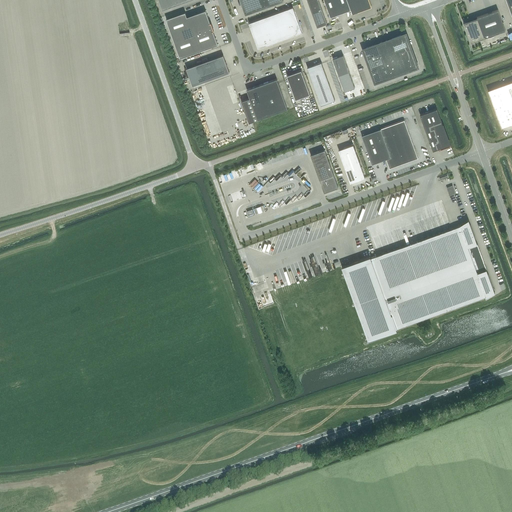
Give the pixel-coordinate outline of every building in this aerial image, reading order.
[(159,0),(163,9),(188,0),(159,0)] [(240,0),(245,13),(282,0),(240,0)] [(318,0),(307,0),(317,27),(327,23),(318,0)] [(324,0),(331,17),(336,15),(341,13),(336,0),(324,0)] [(336,0),(341,13),(350,9),(347,0),(336,0)] [(368,0),(347,0),(350,9),(352,14),(353,14),(371,7),(368,0)] [(293,7),(249,23),(258,48),(302,32),(293,7)] [(185,12),(166,19),(180,58),(218,44),(213,31),(214,30),(212,22),(210,23),(206,10),(187,16),(185,12)] [(470,23),(463,22),(471,42),(505,30),(498,10),(477,17),(477,21),(470,23)] [(406,34),(363,49),(375,82),(418,66),(406,34)] [(333,58),(344,91),(355,87),(349,72),(343,54),(333,58)] [(229,73),(223,55),(186,68),(193,86),(229,73)] [(321,62),(307,67),(321,105),(335,100),(321,62)] [(296,98),(310,93),(301,69),(287,75),(296,98)] [(249,122),(287,108),(277,78),(247,89),(250,98),(242,101),(249,122)] [(511,81),(501,85),(488,90),(498,118),(501,127),(511,122),(511,81)] [(437,108),(420,114),(433,150),(438,149),(438,151),(451,146),(437,108)] [(389,168),(418,158),(404,120),(362,136),(372,164),(386,159),(389,168)] [(346,171),(351,182),(365,177),(361,166),(353,144),(339,150),(346,171)] [(324,192),(338,187),(325,149),(311,154),(324,192)] [(254,209),(256,214),(265,211),(263,205),(254,209)] [(370,256),(342,266),(368,340),(397,329),(396,328),(486,296),(486,297),(487,295),(492,292),(495,292),(469,219),(467,221),(461,225),(460,225),(371,257),(370,256)] [(369,250),(361,252),(362,258),(371,255),(369,250)]
